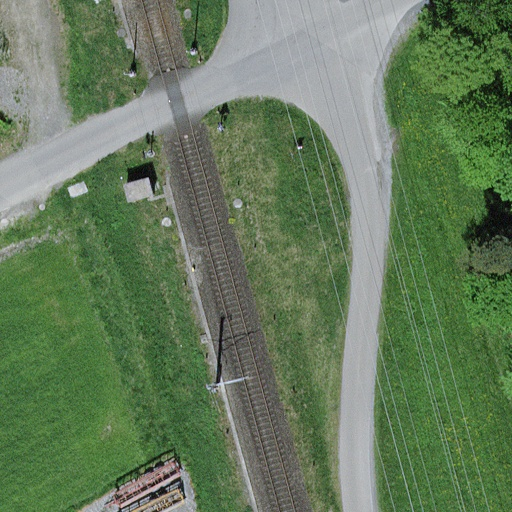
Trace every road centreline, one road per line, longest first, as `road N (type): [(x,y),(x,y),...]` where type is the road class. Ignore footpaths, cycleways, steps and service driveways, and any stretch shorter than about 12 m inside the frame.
road 1 (track): [(353,511),(370,200),(332,88),(294,45),(386,0)]
road 2 (unclassified): [(0,191),(294,45),(259,0)]
